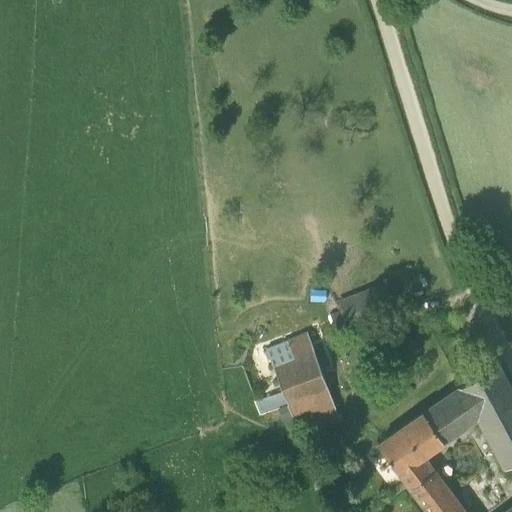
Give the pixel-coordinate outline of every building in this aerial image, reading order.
[(346,327),(385,312),(375,287),(338,301),(346,327)] [(297,428),(336,414),(306,331),(283,340),(285,343),(266,350),(282,390),(287,404),(297,428)] [(511,389),(496,360),(378,444),(411,488),(436,470),(425,456),(476,418),(504,466),(511,463),(511,389)] [(262,414),(287,404),(282,390),(255,401),(254,402),(259,415),(262,414)] [(511,511),(511,503),(499,511),(467,511),(436,470),(411,488),(428,511),(511,511)]
